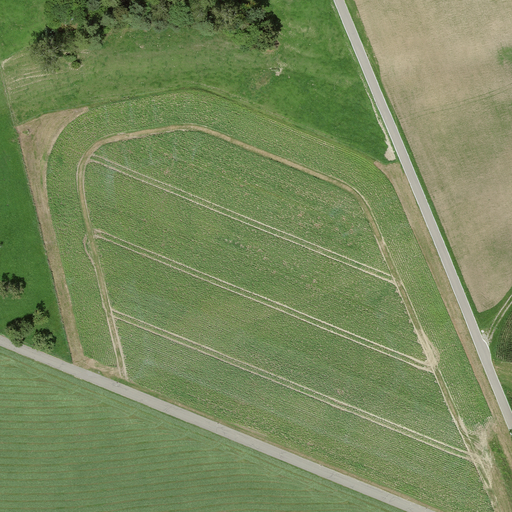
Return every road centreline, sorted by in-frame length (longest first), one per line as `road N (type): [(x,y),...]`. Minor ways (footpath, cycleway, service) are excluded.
road 1 (unclassified): [(511,423),(339,0)]
road 2 (unclassified): [(422,511),(0,340)]
